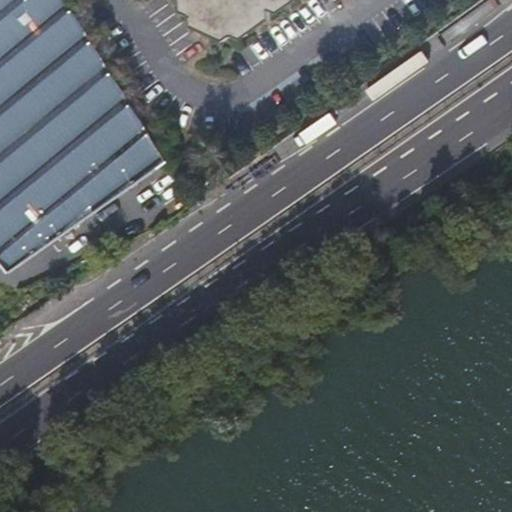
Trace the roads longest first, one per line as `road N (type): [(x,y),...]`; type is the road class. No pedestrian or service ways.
road 1 (primary): [(511,23),(0,384)]
road 2 (primary): [(0,443),(511,102)]
